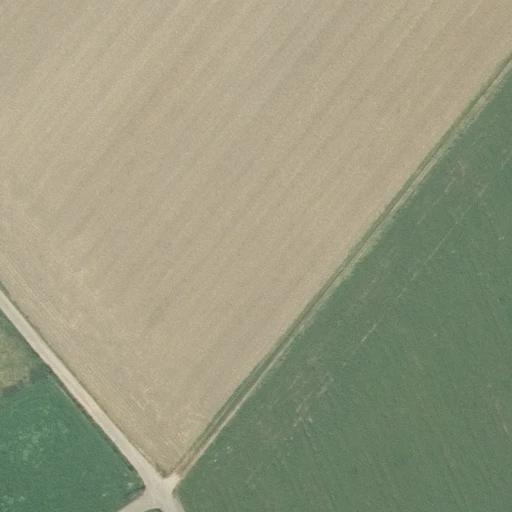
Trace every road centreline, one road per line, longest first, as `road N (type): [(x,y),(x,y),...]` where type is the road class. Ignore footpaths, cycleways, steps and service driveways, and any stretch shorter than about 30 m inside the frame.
road 1 (track): [(114,511),(176,470),(511,63)]
road 2 (track): [(0,292),(159,485),(171,511)]
